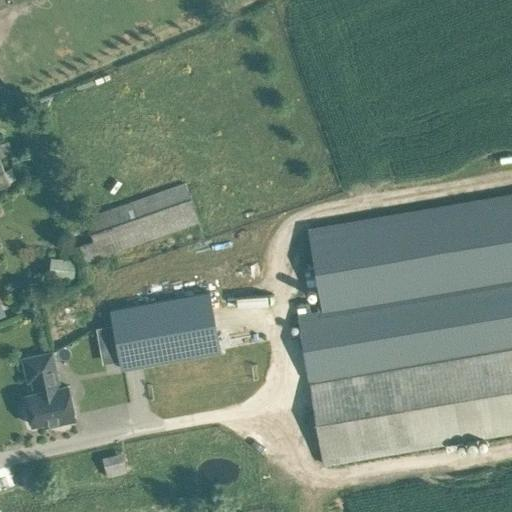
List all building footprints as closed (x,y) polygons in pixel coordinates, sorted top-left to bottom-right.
[(5,171),(0,159),(0,156),(13,151),(8,140),(0,143),(0,185),(16,178),(12,168),(5,171)] [(84,261),(100,256),(100,255),(198,221),(185,183),(85,218),(93,240),(79,245),(84,261)] [(511,191),(308,227),(320,298),(321,302),(322,310),(382,300),(511,277),(511,191)] [(61,259),(59,277),(74,278),(76,261),(61,259)] [(322,310),(298,314),(309,382),(511,347),(511,277),(382,300),(322,310)] [(209,291),(111,309),(121,368),(220,350),(209,291)] [(511,347),(309,382),(323,463),(511,430),(511,347)] [(57,387),(54,375),(57,374),(52,351),(23,358),(28,381),(32,380),(35,392),(25,394),(32,425),(45,422),(46,426),(75,419),(67,385),(57,387)] [(108,477),(127,472),(122,452),(103,457),(108,477)]
